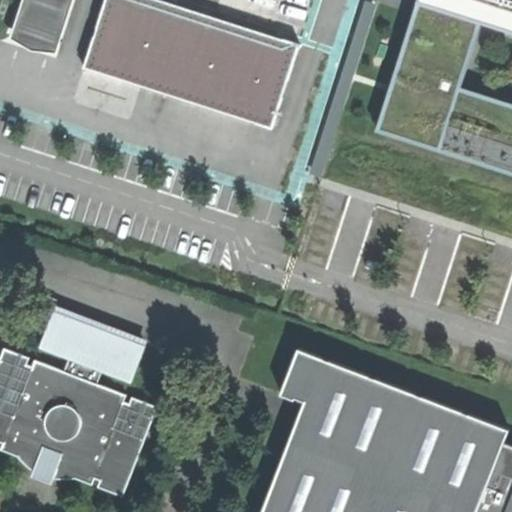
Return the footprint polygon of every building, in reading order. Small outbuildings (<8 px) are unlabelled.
[(70,46),(83,0),(30,0),(21,31),(70,46)] [(113,0),(91,70),(280,132),(307,46),(165,0),(113,0)] [(511,0),(410,0),(372,127),(511,172),(511,0)] [(0,439),(3,441),(0,448),(16,454),(33,469),(36,461),(55,469),(52,477),(74,476),(91,483),(93,476),(100,479),(97,485),(122,495),(157,405),(131,395),(129,402),(124,400),(126,393),(97,382),(101,370),(131,382),(144,345),(53,309),(38,346),(68,357),(63,369),(33,357),(31,364),(26,362),(28,356),(3,346),(0,354),(0,439)] [(303,402),(261,511),(511,511),(511,443),(505,440),(509,427),(297,347),(280,393),(303,402)]
